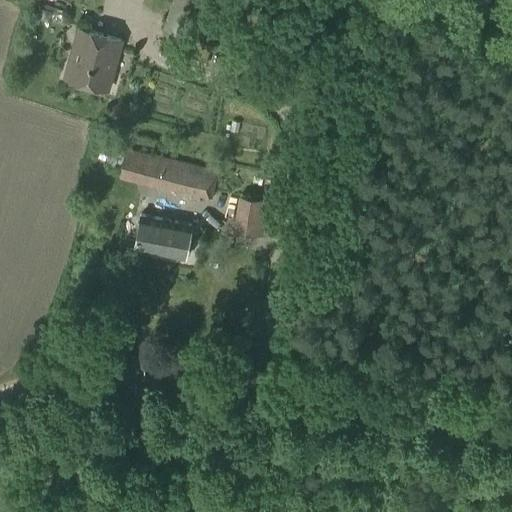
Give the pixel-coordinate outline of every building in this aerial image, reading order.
[(187,37),(198,0),(172,0),(163,29),(187,37)] [(107,90),(121,43),(78,31),(65,77),(107,90)] [(205,67),(212,46),(189,39),(182,60),(205,67)] [(219,171),(125,149),(123,154),(113,152),(110,165),(121,167),(118,178),(186,194),(187,193),(212,199),(219,171)] [(267,236),(272,199),(239,195),(234,232),(267,236)] [(184,258),(191,225),(141,215),(134,249),(184,258)]
